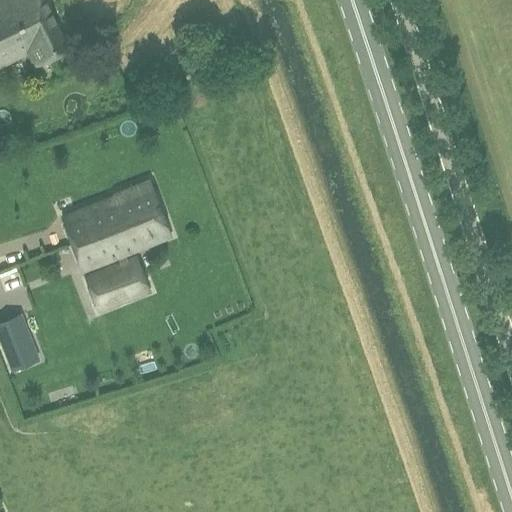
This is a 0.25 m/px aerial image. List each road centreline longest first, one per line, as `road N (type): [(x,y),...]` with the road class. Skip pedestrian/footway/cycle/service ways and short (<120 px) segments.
road 1 (primary): [(511,490),(461,310),(350,0)]
road 2 (unclassified): [(511,365),(398,0)]
